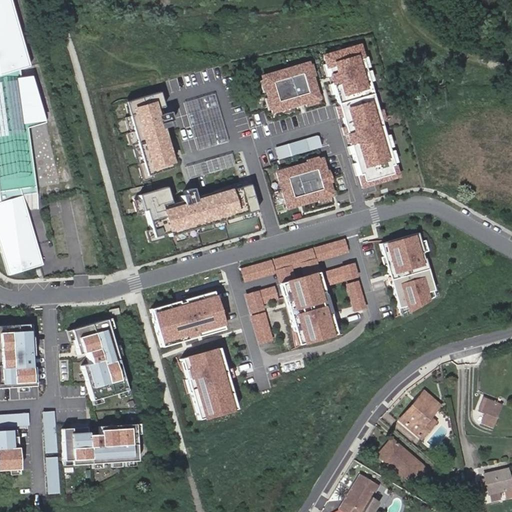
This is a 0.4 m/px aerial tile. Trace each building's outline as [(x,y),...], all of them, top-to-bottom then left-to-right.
[(0,0),(0,249),(9,275),(43,265),(23,193),(35,191),(26,126),(44,120),(8,0),(0,0)] [(398,178),(358,49),(323,59),(363,189),(398,178)] [(305,65),(260,78),(270,113),(315,100),(305,65)] [(174,169),(163,129),(172,127),(171,122),(175,121),(173,112),(162,115),(160,116),(159,112),(153,114),(152,111),(160,108),(165,107),(161,92),(131,100),(135,115),(130,116),(146,176),(174,169)] [(278,159),(320,147),(317,135),(275,147),(278,159)] [(65,163),(76,205),(91,201),(80,159),(65,163)] [(331,195),(321,161),(277,173),(287,208),(331,195)] [(168,233),(169,236),(172,236),(223,221),(224,225),(258,216),(249,184),(241,186),(240,183),(214,191),(216,195),(195,201),(194,197),(192,188),(183,190),(184,195),(180,196),(181,200),(183,206),(166,210),(168,218),(165,218),(161,206),(170,203),(166,187),(138,195),(143,211),(145,210),(153,237),(168,233)] [(195,201),(216,195),(214,191),(194,197),(195,201)] [(166,210),(183,206),(181,200),(170,203),(161,206),(165,218),(168,218),(166,210)] [(179,238),(224,225),(223,221),(172,236),(174,242),(180,241),(179,238)] [(83,230),(84,239),(100,236),(98,228),(83,230)] [(436,294),(419,233),(381,244),(401,314),(436,294)] [(102,238),(86,239),(87,252),(103,251),(102,238)] [(346,238),(240,268),(244,282),(350,251),(346,238)] [(355,264),(326,271),(330,284),(358,277),(355,264)] [(339,334),(321,273),(284,284),(302,345),(339,334)] [(360,281),(347,285),(353,310),(366,307),(360,281)] [(278,299),(275,287),(261,290),(264,303),(278,299)] [(265,310),(260,290),(246,294),(251,313),(265,310)] [(222,329),(211,292),(149,310),(160,348),(222,329)] [(119,314),(117,308),(108,311),(110,317),(119,314)] [(92,320),(108,316),(107,310),(90,314),(92,320)] [(266,313),(252,316),(259,343),(273,339),(266,313)] [(127,390),(105,319),(70,330),(77,355),(85,352),(89,363),(81,366),(92,401),(127,390)] [(34,356),(31,325),(0,327),(0,390),(37,387),(35,368),(31,368),(30,356),(34,356)] [(235,409),(217,347),(180,359),(198,420),(235,409)] [(423,392),(416,400),(419,402),(401,422),(415,433),(429,417),(439,406),(423,392)] [(501,406),(483,398),(479,410),(485,413),(482,422),(492,427),(501,406)] [(419,402),(416,400),(399,419),(401,422),(419,402)] [(58,494),(53,411),(42,412),(47,495),(58,494)] [(0,426),(29,425),(28,414),(0,415),(0,426)] [(429,417),(415,433),(420,438),(434,422),(429,417)] [(135,460),(133,423),(97,426),(97,434),(85,435),(85,427),(60,429),(62,465),(135,460)] [(0,471),(19,470),(17,439),(12,440),(11,430),(0,430),(0,471)] [(377,456),(392,469),(394,466),(382,455),(393,441),(391,439),(377,456)] [(394,466),(392,469),(407,482),(411,478),(417,483),(427,471),(393,441),(382,455),(394,466)] [(445,463),(442,467),(450,474),(453,470),(445,463)] [(482,489),(487,489),(488,494),(504,490),(505,497),(511,496),(511,485),(510,486),(506,469),(484,474),(484,480),(480,481),(482,489)] [(345,505),(341,503),(336,511),(338,511),(351,511),(353,510),(355,511),(361,511),(378,487),(359,475),(350,489),(353,491),(345,505)] [(350,489),(341,503),(345,505),(353,491),(350,489)]
